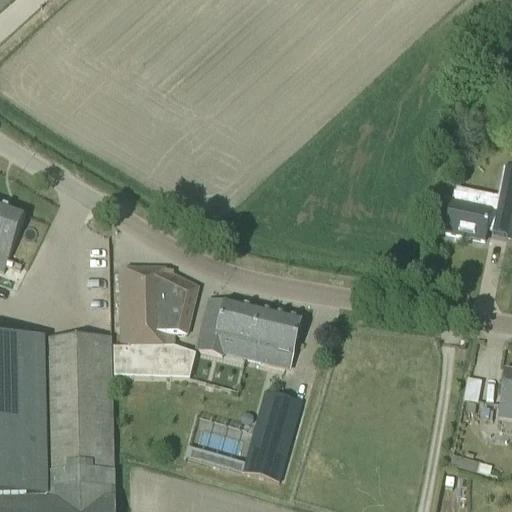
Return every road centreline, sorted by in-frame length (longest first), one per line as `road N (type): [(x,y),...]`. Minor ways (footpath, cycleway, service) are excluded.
road 1 (unclassified): [(511,324),(239,278),(173,250),(0,147)]
road 2 (track): [(452,314),(421,511)]
